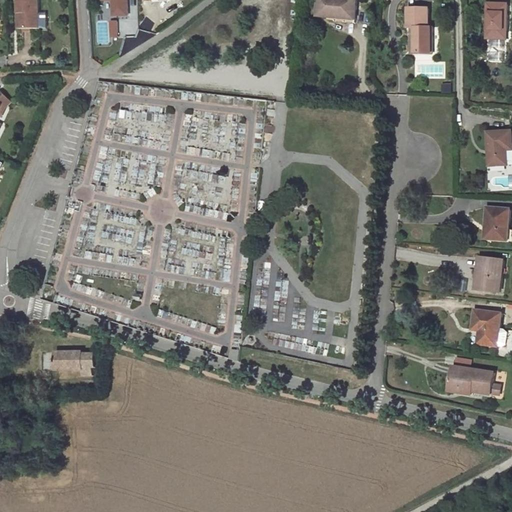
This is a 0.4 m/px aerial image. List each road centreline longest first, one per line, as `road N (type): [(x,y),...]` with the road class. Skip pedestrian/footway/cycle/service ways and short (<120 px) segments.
road 1 (unclassified): [(375,403),(9,300)]
road 2 (residential): [(91,74),(60,109),(15,226),(9,300)]
road 3 (residential): [(395,161),(375,403)]
road 4 (residential): [(91,74),(211,0)]
road 5 (unclassified): [(511,436),(375,403)]
road 6 (unknown): [(460,0),(464,100),(473,115),(494,121)]
